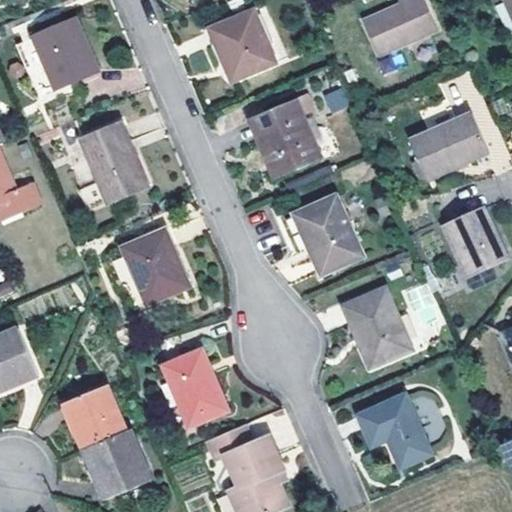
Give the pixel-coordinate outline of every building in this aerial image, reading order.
[(423,0),(412,0),(406,3),(363,21),(378,56),(437,31),(423,0)] [(511,0),(497,0),(498,2),(501,0),(508,0),(511,8),(511,0)] [(274,62),(252,10),(209,28),(232,80),(274,62)] [(98,70),(76,18),(33,37),(54,89),(98,70)] [(344,89),(324,94),(329,112),(349,107),(344,89)] [(322,158),(296,98),(248,119),(274,179),(322,158)] [(472,115),(410,143),(428,182),(489,154),(472,115)] [(106,204),(147,187),(120,124),(80,141),(97,182),(106,204)] [(0,204),(3,203),(9,218),(41,204),(32,183),(15,190),(0,153),(0,204)] [(106,204),(97,182),(65,196),(74,218),(106,204)] [(362,255),(336,194),(294,213),(321,275),(362,255)] [(3,203),(0,204),(0,221),(9,218),(3,203)] [(483,208),(444,226),(467,275),(506,257),(483,208)] [(189,286),(164,228),(122,246),(146,304),(189,286)] [(409,348),(384,288),(344,305),(369,365),(409,348)] [(19,328),(0,335),(0,391),(38,375),(19,328)] [(511,329),(503,334),(511,355),(511,329)] [(228,410),(201,347),(162,364),(189,427),(228,410)] [(83,450),(126,431),(107,386),(64,405),(83,450)] [(431,453),(405,392),(357,414),(371,446),(387,439),(400,468),(431,453)] [(268,511),(287,504),(278,483),(273,472),(282,469),(269,436),(253,443),(245,424),(208,439),(216,458),(226,454),(239,486),(229,490),(238,511),(268,511)] [(126,431),(83,450),(104,500),(151,479),(131,429),(126,431)] [(511,439),(497,447),(511,478),(511,439)] [(287,479),(282,469),(273,472),(278,483),(287,479)]
